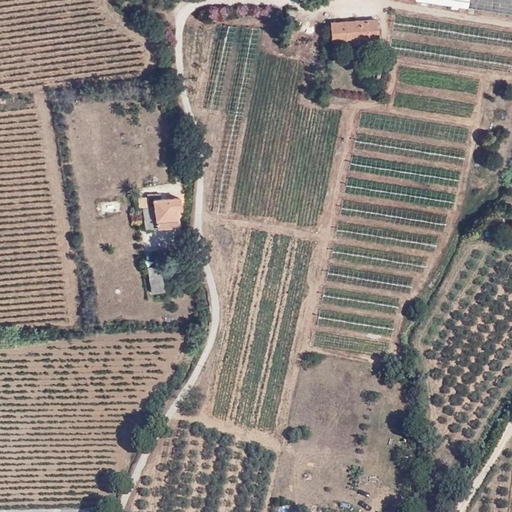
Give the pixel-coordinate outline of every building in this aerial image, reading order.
[(511,0),(427,0),(511,13),(511,0)] [(331,21),(333,43),(354,41),(354,37),(379,35),(378,17),(331,21)] [(354,37),(354,41),(354,45),(380,43),(379,35),(354,37)] [(465,146),(469,128),(361,109),(358,127),(465,146)] [(176,208),(181,207),(180,196),(161,198),(153,198),(154,205),(142,207),(145,225),(157,224),(157,227),(177,225),(176,208)] [(103,212),(119,211),(118,201),(102,202),(103,212)] [(151,291),(164,289),(159,264),(147,266),(151,291)]
